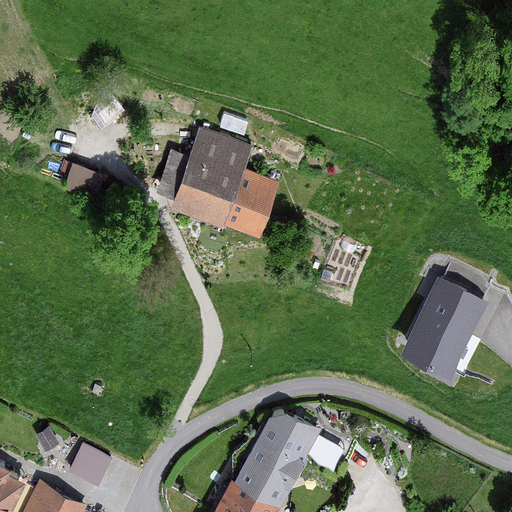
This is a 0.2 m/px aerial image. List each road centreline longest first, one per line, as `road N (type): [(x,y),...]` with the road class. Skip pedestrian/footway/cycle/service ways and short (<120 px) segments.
road 1 (residential): [(181,439),(252,403),(318,388),(374,399),(511,462)]
road 2 (residential): [(169,223),(211,316),(207,368),(181,439)]
